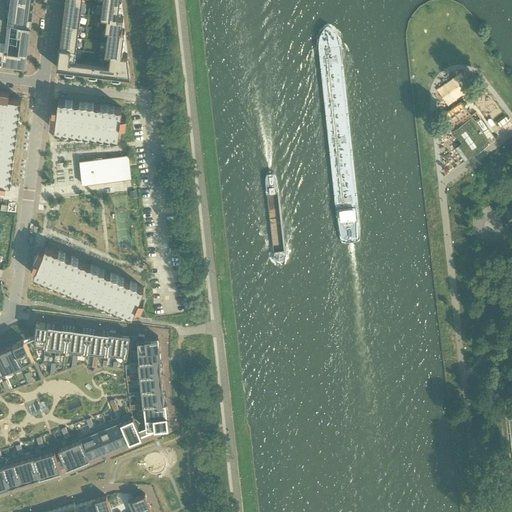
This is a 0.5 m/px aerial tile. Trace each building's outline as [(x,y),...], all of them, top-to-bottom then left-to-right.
[(0,0),(0,62),(2,61),(2,60),(25,63),(26,63),(27,55),(27,54),(28,45),(28,44),(29,35),(29,34),(31,23),(33,0),(0,0)] [(64,8),(64,10),(81,12),(82,0),(81,0),(65,0),(65,1),(65,2),(65,7),(64,8)] [(102,3),(101,15),(106,16),(123,18),(123,17),(117,16),(118,14),(120,14),(121,6),(119,6),(119,5),(102,3)] [(64,10),(62,22),(79,24),(81,12),(64,10)] [(106,16),(105,28),(108,28),(124,30),(125,29),(122,29),(123,18),(106,16)] [(62,22),(61,34),(78,36),(79,24),(62,22)] [(108,28),(106,39),(123,42),(123,40),(124,40),(125,36),(124,36),(124,30),(108,28)] [(61,34),(59,45),(76,48),(78,36),(61,34)] [(106,39),(105,51),(122,53),(122,46),(123,46),(124,42),(123,42),(106,39)] [(58,55),(58,57),(75,59),(76,48),(59,45),(59,47),(59,48),(59,49),(59,54),(58,54),(58,55)] [(105,51),(103,63),(129,66),(127,54),(122,53),(105,51)] [(58,57),(57,67),(65,68),(65,71),(66,71),(66,72),(66,71),(70,71),(72,72),(73,72),(74,72),(74,69),(77,70),(88,71),(88,74),(89,74),(89,75),(89,74),(92,74),(95,75),(96,75),(97,75),(97,72),(105,73),(111,74),(111,77),(112,77),(113,77),(116,77),(119,78),(120,78),(121,75),(130,76),(129,66),(103,63),(75,59),(58,57)] [(0,186),(5,188),(6,182),(10,183),(14,155),(19,113),(21,98),(8,96),(0,95),(0,186)] [(54,130),(118,138),(122,107),(58,99),(57,106),(52,106),(49,125),(55,125),(54,130)] [(472,117),(461,101),(441,114),(453,130),(472,117)] [(453,130),(462,143),(459,145),(468,158),(490,142),(472,117),(453,130)] [(128,155),(80,160),(83,184),(131,179),(128,155)] [(39,247),(31,265),(35,266),(36,267),(33,274),(66,288),(99,301),(131,315),(135,307),(138,299),(143,287),(110,273),(78,259),(45,245),(43,249),(39,247)] [(45,344),(48,324),(48,323),(47,323),(45,323),(45,322),(38,321),(36,321),(36,323),(35,334),(30,336),(27,337),(27,338),(29,337),(29,342),(34,343),(44,344),(45,344)] [(55,349),(58,325),(55,325),(56,325),(48,324),(45,344),(44,344),(44,350),(54,351),(55,351),(55,349)] [(59,326),(59,325),(58,325),(55,349),(65,350),(68,326),(61,326),(59,326)] [(76,328),(76,327),(68,326),(65,350),(76,352),(79,328),(78,328),(76,328)] [(86,353),(86,351),(89,329),(81,328),(79,328),(76,352),(86,353)] [(96,330),(89,329),(86,351),(96,352),(99,330),(98,330),(98,331),(96,330)] [(99,331),(100,330),(99,330),(96,352),(96,353),(106,354),(106,353),(107,353),(107,352),(106,352),(109,332),(108,332),(102,331),(99,331)] [(107,352),(116,353),(119,332),(118,332),(116,332),(116,331),(108,330),(108,332),(109,332),(106,352),(107,352)] [(127,354),(130,333),(122,332),(122,333),(120,332),(119,332),(116,353),(126,355),(127,355),(127,354)] [(144,335),(136,334),(130,333),(129,341),(136,341),(137,349),(137,350),(159,347),(158,343),(159,343),(158,340),(158,336),(144,338),(144,335)] [(14,344),(24,367),(25,367),(34,363),(24,339),(17,341),(16,342),(14,343),(13,343),(13,344),(14,344)] [(25,368),(25,367),(24,367),(14,344),(13,344),(12,344),(7,347),(5,348),(3,348),(3,349),(12,371),(13,373),(24,368),(25,368)] [(139,362),(159,359),(159,360),(160,360),(160,352),(159,352),(159,348),(159,347),(137,350),(139,361),(139,362)] [(0,372),(1,374),(0,375),(1,376),(12,371),(3,349),(2,349),(1,349),(0,349),(0,372)] [(159,361),(159,360),(159,359),(139,362),(139,361),(138,361),(139,377),(161,374),(161,373),(160,367),(160,363),(159,361)] [(139,377),(141,391),(163,388),(162,387),(162,382),(161,378),(161,377),(161,375),(161,374),(139,377)] [(144,405),(164,403),(164,402),(164,401),(163,396),(163,395),(163,394),(163,392),(163,389),(163,388),(141,391),(143,406),(144,406),(144,405)] [(49,409),(45,400),(40,402),(37,403),(33,404),(28,406),(31,416),(49,409)] [(165,404),(165,403),(165,402),(164,402),(164,403),(144,405),(144,406),(145,417),(167,415),(167,414),(166,414),(166,411),(166,410),(165,407),(166,407),(166,406),(165,406),(165,404)] [(132,415),(120,420),(129,441),(128,441),(129,442),(131,441),(130,441),(132,440),(132,441),(134,440),(136,439),(137,438),(139,437),(139,438),(141,437),(138,431),(133,419),(133,417),(132,416),(132,415)] [(143,429),(138,431),(141,437),(143,436),(144,436),(144,435),(147,434),(148,434),(156,431),(156,430),(156,427),(158,427),(159,427),(160,427),(161,427),(163,426),(163,427),(164,427),(164,426),(166,426),(168,426),(168,425),(167,425),(167,423),(167,421),(167,419),(167,418),(166,416),(167,416),(167,415),(145,417),(146,428),(143,429)] [(106,424),(115,446),(116,446),(118,445),(128,441),(129,441),(120,420),(119,418),(106,424)] [(106,424),(93,430),(102,452),(103,452),(105,451),(115,446),(106,424)] [(79,437),(80,436),(89,457),(90,457),(96,454),(99,453),(101,452),(102,452),(93,430),(79,436),(79,437)] [(68,441),(69,443),(70,443),(78,463),(80,462),(81,462),(83,461),(84,461),(86,460),(87,460),(86,460),(87,460),(87,459),(88,459),(89,459),(89,458),(89,457),(80,436),(79,437),(68,441)] [(78,463),(70,443),(69,443),(59,448),(58,448),(63,460),(66,468),(67,468),(69,467),(70,467),(70,466),(72,466),(73,466),(72,466),(73,466),(73,465),(74,465),(75,465),(75,464),(77,463),(78,463),(78,464),(78,463)] [(59,465),(54,448),(53,448),(43,451),(50,474),(52,473),(53,473),(54,473),(53,473),(54,473),(56,472),(57,472),(60,471),(61,471),(60,471),(61,471),(59,465)] [(50,474),(43,451),(32,454),(39,476),(39,477),(40,477),(40,478),(40,477),(43,476),(43,477),(43,476),(44,476),(46,475),(47,475),(49,474),(50,474)] [(38,477),(39,477),(39,476),(32,454),(33,454),(33,453),(22,457),(29,480),(30,479),(32,479),(33,478),(38,477)] [(28,480),(29,480),(22,457),(13,459),(12,460),(19,483),(20,482),(25,481),(26,481),(28,480)] [(1,464),(8,486),(9,486),(10,486),(15,484),(16,484),(18,483),(19,483),(12,460),(1,463),(1,464)] [(0,489),(6,488),(8,487),(9,487),(9,486),(8,486),(1,464),(0,464),(0,489)] [(128,500),(132,511),(149,504),(145,493),(128,500)] [(106,495),(95,499),(99,511),(111,511),(106,496),(106,495)] [(99,511),(95,499),(85,502),(88,511),(99,511)] [(88,511),(85,502),(75,505),(77,511),(88,511)] [(71,504),(64,506),(65,511),(77,511),(75,505),(75,503),(71,504)]
